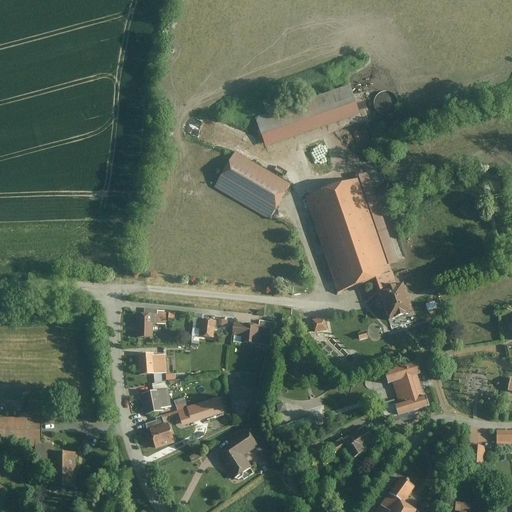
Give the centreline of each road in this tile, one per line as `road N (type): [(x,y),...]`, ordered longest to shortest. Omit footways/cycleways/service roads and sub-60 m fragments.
road 1 (residential): [(163,511),(120,395),(113,288)]
road 2 (residential): [(113,288),(311,302)]
road 3 (residential): [(414,447),(366,421),(307,450),(290,471),(306,511)]
road 4 (unknown): [(130,436),(60,436),(46,414),(0,411)]
